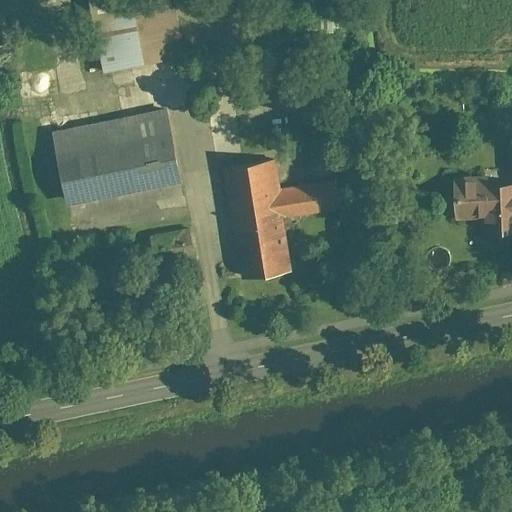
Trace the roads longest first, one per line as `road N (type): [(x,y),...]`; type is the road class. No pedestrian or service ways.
road 1 (tertiary): [(511,317),(0,423)]
road 2 (unknown): [(219,353),(169,74)]
road 3 (unclassified): [(262,511),(511,459)]
